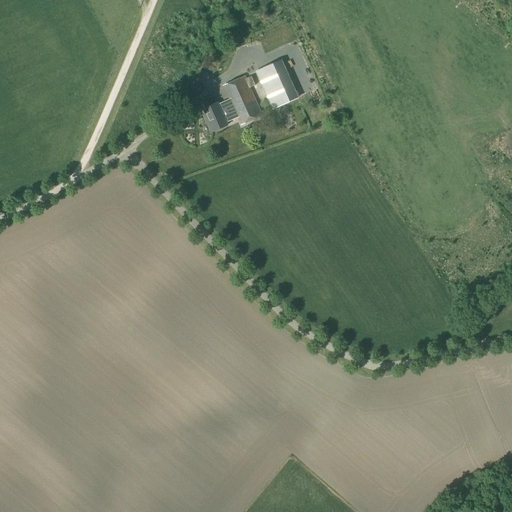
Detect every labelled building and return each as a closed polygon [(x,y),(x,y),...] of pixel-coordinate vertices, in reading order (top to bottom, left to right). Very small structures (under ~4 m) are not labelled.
[(303,0),(251,22),(264,51),(315,30),(314,28),(328,22),(321,4),(319,5),(317,0),(303,0)] [(240,44),(238,49),(245,52),(247,46),(240,44)] [(321,51),(307,58),(332,109),(343,103),(340,96),(348,92),(341,78),(336,81),(321,51)] [(273,109),(298,98),(281,61),(256,71),(273,109)] [(255,86),(251,76),(246,79),(245,77),(223,86),(229,99),(218,104),(218,103),(203,109),(213,132),(228,125),(227,123),(234,119),(237,118),(240,126),(262,116),(262,115),(264,114),(259,103),(257,104),(250,88),(255,86)]
